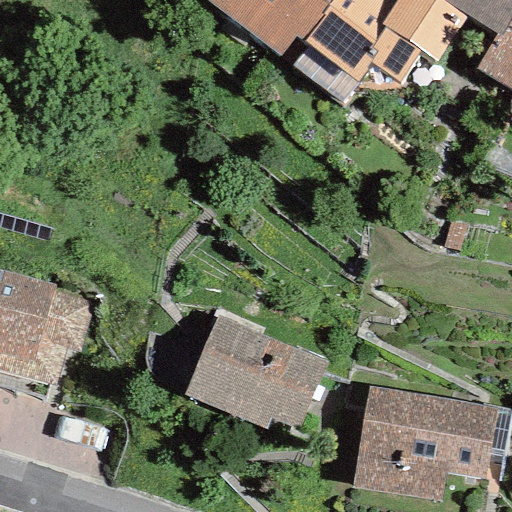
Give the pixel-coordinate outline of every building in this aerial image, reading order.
[(296,37),(303,42),(324,16),(322,14),(331,0),(206,0),(280,56),(296,37)] [(437,63),(467,17),(439,0),(395,0),(395,1),(393,0),(331,0),(322,14),(324,16),(303,42),(308,46),(357,83),(370,63),(399,83),(419,51),(437,63)] [(511,0),(439,0),(467,17),(496,35),(499,37),(511,15),(511,0)] [(511,90),(511,15),(499,37),(496,35),(476,67),(511,90)] [(341,103),(357,83),(308,46),(292,65),(341,103)] [(0,371),(55,386),(66,350),(79,353),(92,299),(54,289),(55,286),(0,270),(0,371)] [(327,361),(217,315),(183,395),(265,429),(269,418),(297,429),(327,361)] [(444,474),(484,480),(488,457),(505,460),(511,413),(511,412),(495,410),(367,387),(353,488),(441,501),(444,474)]
